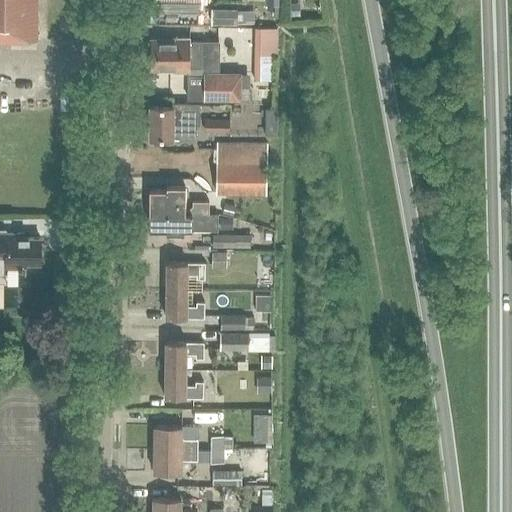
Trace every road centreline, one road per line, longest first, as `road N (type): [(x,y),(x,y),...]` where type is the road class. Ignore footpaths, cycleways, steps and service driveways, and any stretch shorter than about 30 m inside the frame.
road 1 (trunk): [(368,0),(455,511)]
road 2 (trunk): [(500,511),(493,0)]
road 3 (residential): [(100,511),(105,0)]
